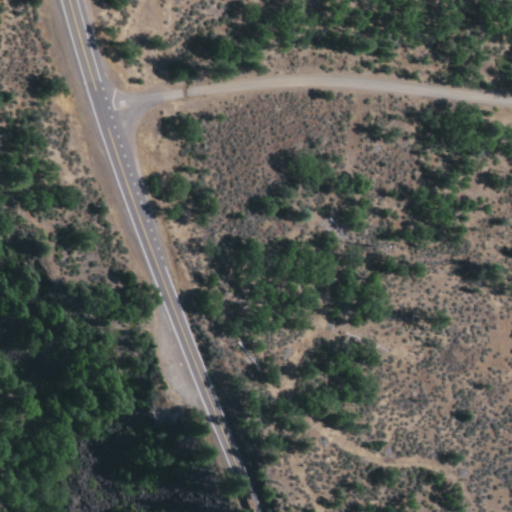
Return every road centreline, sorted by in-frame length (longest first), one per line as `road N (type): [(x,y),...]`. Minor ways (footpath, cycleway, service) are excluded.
road 1 (trunk): [(70,0),(133,196),(254,511)]
road 2 (residential): [(511,102),(366,84),(279,84),(104,106)]
